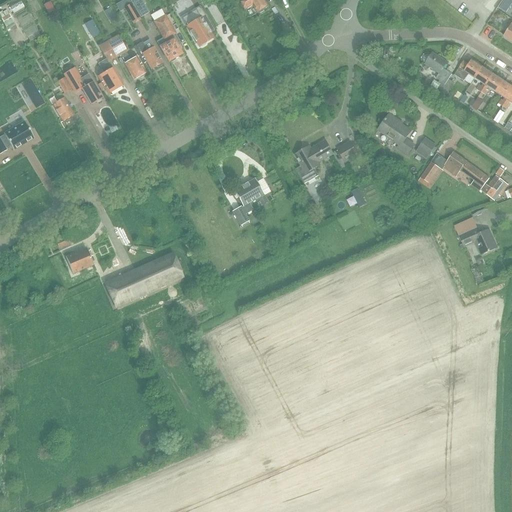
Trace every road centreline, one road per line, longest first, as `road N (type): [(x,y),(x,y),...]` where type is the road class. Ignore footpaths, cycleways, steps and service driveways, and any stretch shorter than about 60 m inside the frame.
road 1 (tertiary): [(0,241),(258,98),(329,40)]
road 2 (residential): [(511,168),(340,41)]
road 3 (residential): [(511,66),(454,33),(362,34)]
